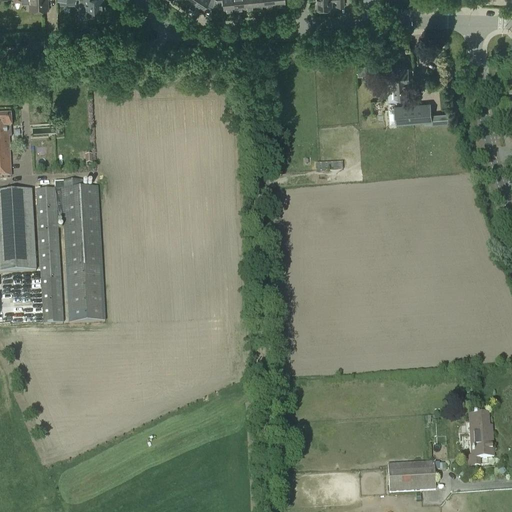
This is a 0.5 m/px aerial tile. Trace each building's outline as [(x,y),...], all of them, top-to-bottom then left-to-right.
[(23,0),(24,3),(31,3),(32,10),(47,9),(46,0),(23,0)] [(79,0),(80,17),(81,18),(83,18),(85,18),(87,18),(89,17),(91,16),(90,10),(103,10),(102,0),(79,0)] [(191,4),(189,8),(193,10),(195,7),(200,10),(204,5),(212,7),(214,0),(194,0),(192,5),(191,4)] [(216,0),(217,7),(223,6),(223,10),(233,9),(232,0),(216,0)] [(232,0),(233,9),(244,8),(242,0),(232,0)] [(316,0),(316,9),(331,9),(331,1),(336,0),(336,6),(343,6),(343,0),(316,0)] [(400,68),(391,69),(392,83),(393,83),(394,98),(408,96),(407,82),(409,82),(409,76),(414,75),(413,68),(408,69),(408,68),(400,69),(400,68)] [(423,105),(395,108),(396,125),(425,122),(434,121),(433,104),(423,105)] [(10,117),(0,117),(0,178),(10,178),(7,128),(10,128),(10,117)] [(342,163),(316,164),(316,172),(342,171),(342,163)] [(55,191),(36,192),(43,325),(62,324),(60,281),(59,268),(57,223),(63,223),(68,324),(104,322),(97,189),(82,189),(82,182),(63,183),(54,184),(55,191)] [(31,192),(0,193),(0,273),(35,272),(31,192)] [(470,457),(467,457),(468,467),(479,466),(479,459),(493,458),(493,450),(491,450),(491,446),(492,446),(491,427),(488,427),(488,414),(476,414),(473,414),(473,415),(468,415),(470,457)] [(433,463),(387,466),(389,493),(435,491),(433,463)]
